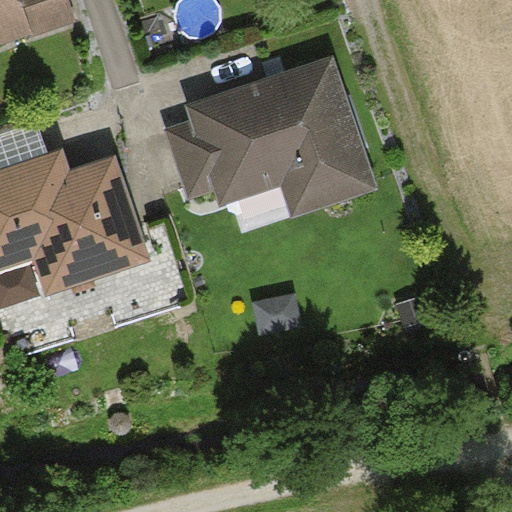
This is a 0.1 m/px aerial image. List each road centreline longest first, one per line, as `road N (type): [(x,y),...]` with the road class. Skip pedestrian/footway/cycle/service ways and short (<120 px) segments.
road 1 (track): [(511,448),(172,511)]
road 2 (track): [(370,0),(455,255)]
